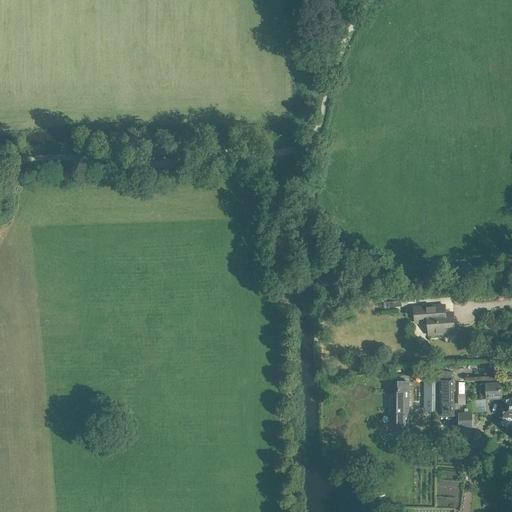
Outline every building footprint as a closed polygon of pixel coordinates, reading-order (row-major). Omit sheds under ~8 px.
[(445,306),(415,308),(416,323),(428,322),(429,335),(432,335),(432,336),(439,335),(439,334),(455,333),(454,313),(446,314),(445,306)] [(453,379),(440,379),(441,416),(454,416),(453,379)] [(394,381),(393,428),(409,428),(410,382),(394,381)] [(426,382),(426,401),(435,401),(435,382),(426,382)] [(501,384),(481,385),(482,400),(486,400),(502,399),(502,398),(501,384)] [(511,397),(502,398),(502,399),(503,418),(511,417),(511,397)] [(460,429),(474,429),(473,412),(460,412),(460,429)]
